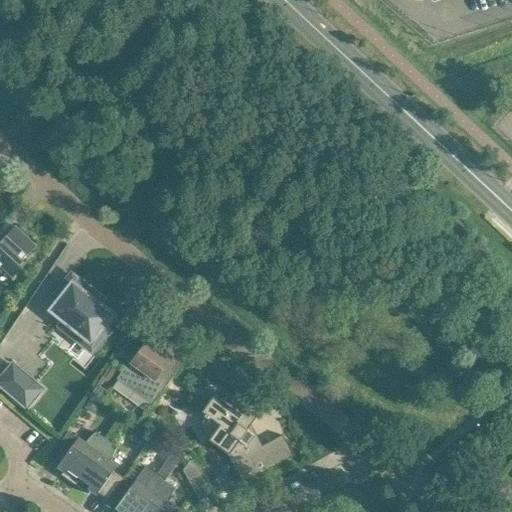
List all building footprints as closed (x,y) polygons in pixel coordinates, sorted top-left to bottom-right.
[(44,252),(51,246),(31,222),(24,228),(44,252)] [(0,243),(0,242),(0,269),(11,279),(25,264),(22,261),(36,246),(35,245),(34,246),(15,229),(16,228),(15,227),(0,243)] [(90,292),(71,276),(53,299),(58,303),(51,312),(76,332),(72,337),(90,351),(91,352),(106,333),(101,329),(111,317),(96,304),(98,302),(88,295),(90,292)] [(164,352),(165,353),(166,352),(149,339),(148,340),(148,341),(132,364),(129,362),(116,380),(152,406),(175,374),(165,366),(168,361),(162,356),(164,352)] [(12,367),(0,380),(0,385),(25,407),(40,390),(12,367)] [(243,484),(273,468),(261,447),(256,449),(251,439),(254,436),(246,431),(256,417),(226,395),(223,400),(215,394),(201,414),(204,416),(203,418),(204,419),(202,422),(201,425),(201,429),(202,432),(204,436),(209,439),(208,441),(226,455),(243,484)] [(74,485),(106,440),(95,433),(84,444),(77,439),(74,444),(64,437),(49,459),(65,470),(61,476),(74,485)] [(107,500),(122,479),(113,472),(116,467),(110,462),(116,448),(106,440),(74,485),(88,494),(91,489),(107,500)] [(201,473),(198,467),(189,461),(182,471),(187,481),(201,473)] [(201,473),(187,481),(197,498),(211,490),(201,473)] [(142,511),(164,481),(154,474),(142,485),(135,481),(132,485),(122,479),(107,500),(123,511),(122,511),(142,511)] [(175,489),(164,481),(142,511),(171,511),(175,508),(168,503),(175,489)]
